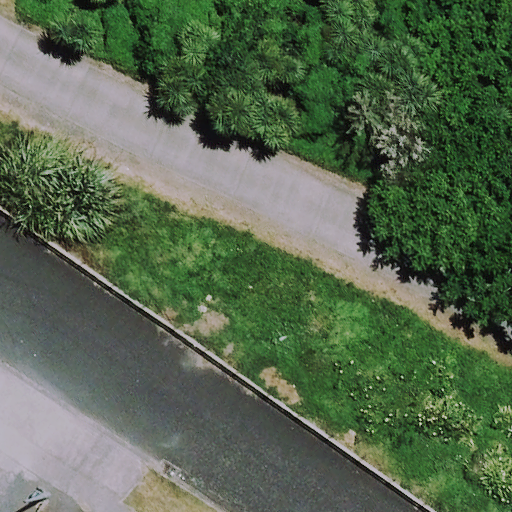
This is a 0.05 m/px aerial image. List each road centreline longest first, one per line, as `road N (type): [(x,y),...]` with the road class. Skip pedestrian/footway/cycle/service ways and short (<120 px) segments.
road 1 (residential): [(113,370),(322,511)]
road 2 (residential): [(113,370),(15,511)]
road 3 (residential): [(0,293),(113,370)]
